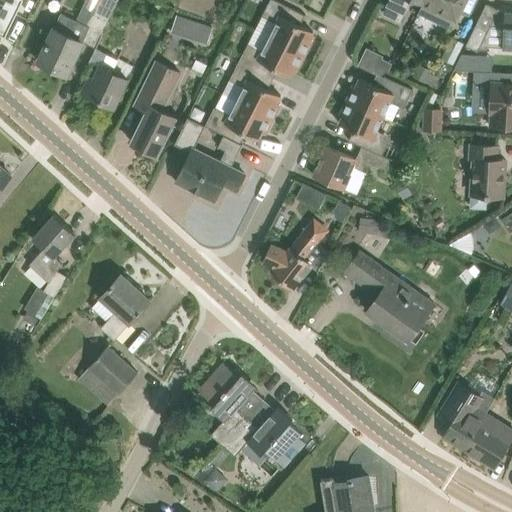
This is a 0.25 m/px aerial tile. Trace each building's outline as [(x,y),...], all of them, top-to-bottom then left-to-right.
[(0,0),(0,34),(5,37),(22,0),(0,0)] [(108,21),(118,0),(100,0),(94,13),(94,14),(108,20),(108,21)] [(277,0),(270,0),(267,7),(280,14),(276,23),(269,36),(305,55),(313,40),(310,39),(314,31),(295,21),(299,13),(305,16),(306,14),(277,0)] [(389,0),(383,13),(400,21),(409,0),(415,0),(423,4),(424,0),(389,0)] [(424,0),(423,4),(419,13),(449,28),(453,19),(456,20),(465,0),(424,0)] [(502,47),(511,47),(511,11),(505,11),(498,8),(497,9),(486,3),(466,44),(477,51),(481,44),(502,46),(502,47)] [(97,44),(102,32),(62,12),(56,25),(48,42),(39,60),(68,74),(85,37),(97,44)] [(212,26),(177,15),(171,34),(206,45),(212,26)] [(258,58),(244,51),(239,61),(273,79),(274,78),(268,75),(272,66),(291,75),(295,68),(298,69),(305,55),(269,36),(258,58)] [(100,66),(87,94),(114,107),(129,79),(113,71),(119,58),(96,47),(89,61),(100,66)] [(389,71),(390,69),(393,63),(384,59),(382,57),(367,50),(359,65),(377,74),(377,72),(381,74),(387,71),(389,71)] [(234,70),(248,78),(236,100),(273,119),(280,104),(277,102),(281,95),(262,85),(267,76),(273,79),(239,61),(234,70)] [(414,76),(431,85),(436,76),(430,73),(432,71),(419,64),(414,76)] [(353,85),(347,99),(384,116),(394,94),(400,97),(408,100),(413,89),(385,76),(380,87),(360,78),(356,87),(353,85)] [(147,111),(141,124),(132,142),(157,154),(177,115),(164,108),(171,92),(146,80),(133,104),(147,111)] [(511,82),(492,82),(490,112),(492,112),(491,125),(511,126),(511,82)] [(390,136),(378,129),(384,116),(347,99),(341,113),(344,115),(340,123),(354,129),(349,140),(362,145),(362,146),(390,159),(390,157),(383,154),(388,143),(390,136)] [(206,125),(224,135),(241,143),(241,141),(235,138),(240,130),(259,139),(263,132),(266,133),(273,119),(236,100),(225,122),(211,114),(206,125)] [(442,107),(424,106),(423,129),(442,129),(442,107)] [(195,148),(206,125),(188,117),(175,144),(191,152),(176,182),(191,189),(189,191),(200,196),(201,194),(215,201),(223,183),(237,190),(245,173),(232,166),(243,144),(241,143),(224,135),(219,146),(226,150),(221,161),(195,148)] [(474,158),(472,194),(471,205),(473,207),(484,208),(486,206),(487,195),(504,196),(505,172),(502,172),(503,159),(498,159),(499,145),(470,143),(469,158),(474,158)] [(344,187),(354,166),(365,171),(368,164),(384,171),(390,159),(362,146),(357,157),(326,145),(314,174),(344,187)] [(401,163),(409,167),(413,157),(406,154),(401,163)] [(0,188),(12,175),(0,164),(0,188)] [(299,195),(322,208),(330,193),(307,181),(299,195)] [(406,182),(398,186),(404,197),(411,193),(406,182)] [(339,200),(333,211),(336,218),(343,221),(351,206),(339,200)] [(511,212),(502,219),(510,232),(511,230),(511,212)] [(42,287),(29,310),(42,318),(67,275),(57,269),(62,262),(55,256),(76,233),(55,213),(34,237),(44,247),(31,264),(49,280),(44,289),(42,287)] [(315,217),(304,230),(291,246),(288,250),(272,243),(263,261),(274,267),(271,271),(293,289),(313,264),(307,258),(330,229),(315,217)] [(376,219),(361,217),(359,231),(374,233),(376,219)] [(488,227),(494,228),(500,224),(495,217),(485,223),(488,227)] [(408,340),(420,324),(436,301),(362,248),(342,277),(343,278),(346,273),(378,295),(369,308),(381,316),(378,319),(395,331),(392,334),(405,343),(407,339),(408,340)] [(126,278),(121,273),(101,296),(117,311),(102,327),(115,338),(151,300),(132,283),(133,282),(127,276),(126,278)] [(511,280),(511,281),(500,303),(511,309),(511,280)] [(80,376),(94,390),(109,403),(138,371),(109,344),(80,376)] [(13,365),(21,352),(9,345),(1,358),(13,365)] [(199,389),(228,415),(212,433),(224,445),(265,399),(223,361),(199,389)] [(459,382),(444,407),(456,415),(444,435),(465,448),(485,412),(486,412),(495,398),(483,390),(480,395),(459,382)] [(13,402),(30,408),(33,399),(17,393),(13,402)] [(265,399),(224,445),(235,455),(252,437),(284,466),(292,457),(306,442),(299,436),(302,433),(290,422),(293,418),(287,412),(284,416),(265,399)] [(485,412),(465,448),(495,467),(511,438),(511,428),(486,413),(486,412),(485,412)] [(188,467),(184,470),(195,476),(202,467),(196,465),(188,467)] [(206,479),(216,488),(222,483),(224,480),(224,475),(221,473),(216,468),(206,479)] [(326,511),(375,511),(369,475),(335,481),(334,477),(321,480),(326,511)]
